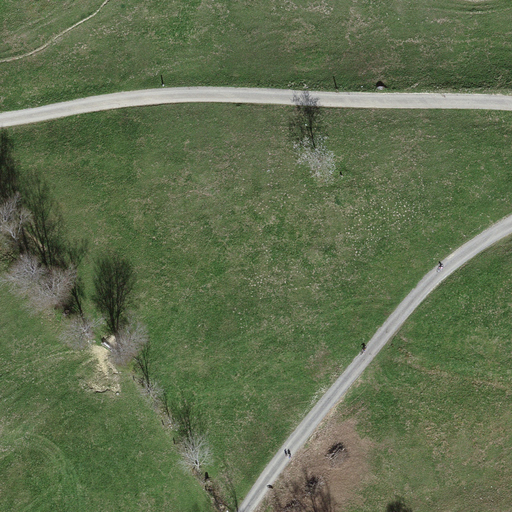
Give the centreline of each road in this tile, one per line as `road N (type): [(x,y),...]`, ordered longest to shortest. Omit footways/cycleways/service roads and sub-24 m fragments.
road 1 (track): [(511,102),(192,92),(0,118)]
road 2 (track): [(242,511),(408,302),(457,255),(511,221)]
